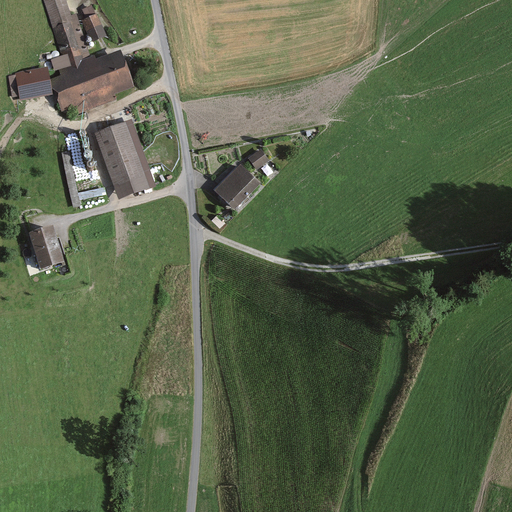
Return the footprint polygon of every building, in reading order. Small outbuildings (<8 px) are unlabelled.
[(65,0),(50,0),(47,1),(68,63),(59,66),(63,79),(55,81),(66,112),(133,89),(123,59),(94,69),(77,22),(74,23),(65,0)] [(84,7),(84,17),(96,17),(96,7),(84,7)] [(97,17),(84,23),(92,43),(106,37),(97,17)] [(48,73),(18,78),(22,101),(52,96),(48,73)] [(126,126),(99,135),(117,187),(145,177),(126,126)] [(269,161),(261,152),(251,161),(258,170),(269,161)] [(106,188),(79,194),(71,153),(64,155),(74,208),(83,206),(82,200),(107,195),(106,188)] [(259,185),(241,167),(217,191),(236,209),(259,185)] [(56,230),(34,236),(44,268),(66,262),(56,230)]
